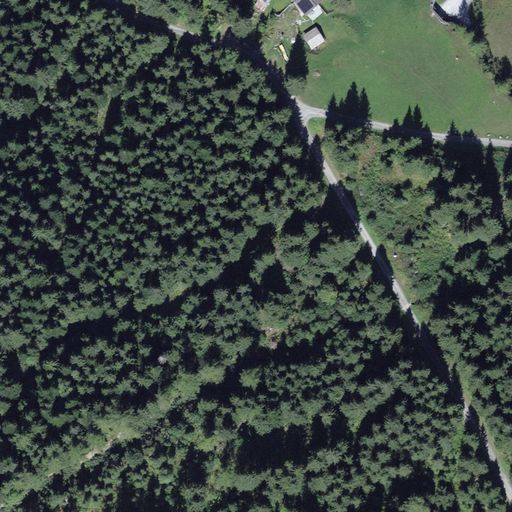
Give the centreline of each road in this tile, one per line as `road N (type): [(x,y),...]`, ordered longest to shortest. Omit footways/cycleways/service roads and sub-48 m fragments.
road 1 (track): [(511,495),(296,109)]
road 2 (track): [(296,109),(265,63),(112,0)]
